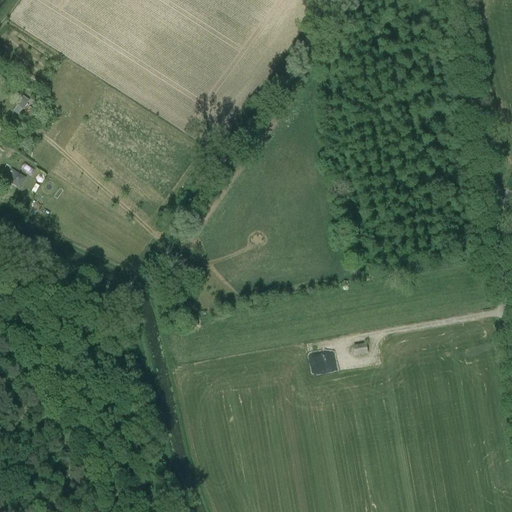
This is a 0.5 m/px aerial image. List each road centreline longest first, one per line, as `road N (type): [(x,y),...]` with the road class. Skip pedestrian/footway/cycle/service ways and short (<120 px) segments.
road 1 (track): [(340,0),(140,271)]
road 2 (tertiary): [(488,199),(457,0)]
road 3 (tertiary): [(511,347),(488,199)]
road 4 (track): [(140,271),(23,205)]
